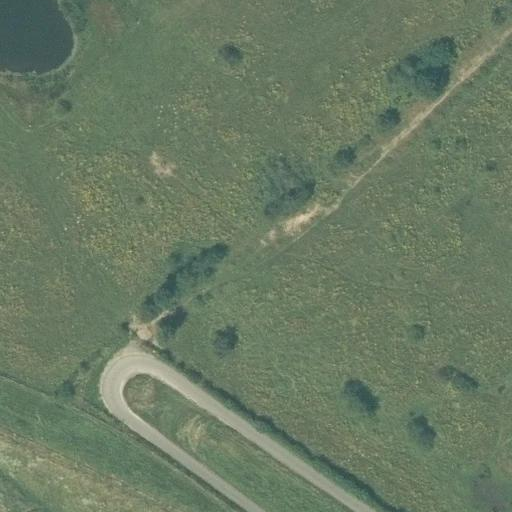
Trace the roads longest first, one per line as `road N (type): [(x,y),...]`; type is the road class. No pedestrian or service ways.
road 1 (unclassified): [(257,511),(120,413),(109,388),(119,366),(131,361),(155,367),(362,511)]
road 2 (track): [(179,511),(0,430)]
